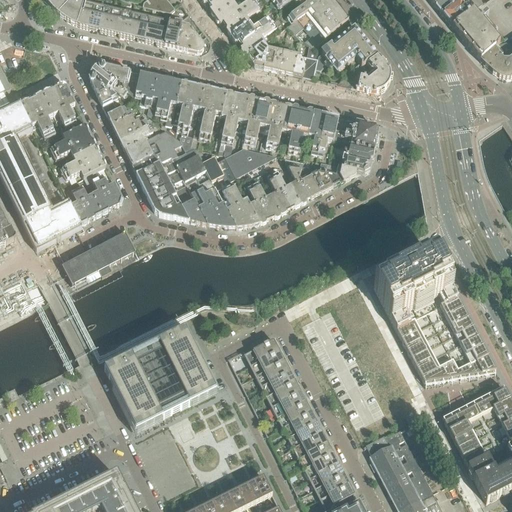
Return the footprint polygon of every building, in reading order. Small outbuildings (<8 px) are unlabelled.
[(74,0),(58,0),(49,8),(52,11),(54,14),(57,17),(59,19),(62,21),(64,19),(74,0)] [(95,8),(91,7),(86,6),(86,3),(86,0),(74,0),(64,19),(72,24),(71,27),(76,29),(79,30),(82,31),(86,32),(89,33),(95,8)] [(166,2),(164,0),(149,0),(143,5),(149,6),(151,5),(155,11),(166,2)] [(231,3),(234,0),(201,0),(199,2),(203,7),(205,8),(208,6),(213,13),(210,14),(215,21),(234,8),(231,3)] [(273,6),(281,0),(269,0),(270,2),(265,5),(268,8),(273,5),(273,6)] [(297,5),(304,0),(281,0),(273,6),(276,9),(277,11),(279,10),(293,0),(297,5)] [(291,28),(329,0),(304,0),(297,5),(298,6),(299,5),(303,10),(286,22),(288,24),(291,28)] [(315,31),(339,12),(329,0),(291,28),(287,31),(288,32),(288,33),(292,37),(293,37),(295,38),(300,43),(315,31)] [(426,0),(441,18),(464,0),(426,0)] [(473,15),(493,0),(464,0),(441,18),(452,31),(466,20),(473,15)] [(155,11),(153,12),(162,15),(171,8),(166,2),(155,11)] [(250,27),(246,22),(261,12),(254,2),(238,12),(234,8),(215,21),(220,28),(223,25),(228,32),(227,33),(227,35),(230,40),(250,27)] [(104,10),(95,8),(89,33),(98,35),(104,10)] [(171,8),(162,15),(170,16),(171,16),(175,13),(171,8)] [(113,12),(104,10),(98,35),(108,37),(113,12)] [(123,14),(113,12),(108,37),(117,39),(123,14)] [(325,42),(344,26),(345,26),(348,23),(339,12),(315,31),(300,43),(309,50),(312,53),(325,42)] [(132,16),(123,14),(117,39),(126,41),(132,16)] [(504,43),(488,24),(487,22),(485,19),(481,22),(480,23),(473,15),(466,20),(452,31),(481,65),(499,48),(504,43)] [(141,19),(132,16),(126,41),(136,43),(141,19)] [(151,21),(141,19),(136,43),(145,45),(151,21)] [(261,41),(276,31),(276,30),(282,26),(278,22),(273,26),(269,20),(253,32),(250,27),(230,40),(234,46),(236,46),(239,44),(244,51),(241,53),(246,61),(263,48),(265,47),(261,41)] [(160,23),(151,21),(145,45),(154,48),(160,23)] [(164,50),(169,25),(160,23),(154,48),(164,50)] [(176,53),(181,29),(182,26),(174,25),(174,26),(169,25),(164,50),(176,53)] [(202,47),(188,30),(181,29),(176,53),(196,57),(198,57),(200,57),(202,55),(203,54),(203,52),(203,49),(202,47)] [(377,60),(354,31),(331,49),(320,57),(321,58),(318,60),(315,74),(320,75),(328,67),(337,78),(355,63),(359,67),(355,70),(357,73),(364,68),(366,68),(377,60)] [(505,83),(507,46),(499,48),(481,65),(483,68),(492,76),(499,81),(501,81),(501,82),(505,82),(505,83)] [(263,72),(267,52),(265,51),(263,48),(246,61),(254,70),(263,72)] [(315,74),(318,60),(312,53),(309,50),(306,61),(307,61),(303,81),(312,83),(315,74)] [(307,61),(306,61),(267,52),(263,72),(303,81),(307,61)] [(390,80),(389,76),(388,73),(386,70),(377,60),(366,68),(371,74),(372,74),(372,75),(370,77),(364,68),(357,73),(336,89),(369,96),(373,97),(377,97),(380,96),(381,95),(384,94),(386,91),(388,88),(390,85),(390,84),(390,80)] [(125,91),(99,71),(97,69),(89,79),(91,81),(109,95),(112,91),(123,99),(128,94),(125,91)] [(172,128),(172,127),(181,87),(103,69),(101,69),(99,71),(125,91),(132,93),(131,96),(135,97),(134,102),(140,103),(139,109),(150,111),(150,113),(156,115),(154,120),(160,121),(160,123),(166,125),(165,129),(167,129),(166,133),(170,134),(171,130),(172,128)] [(118,101),(109,95),(91,81),(90,82),(90,84),(90,86),(107,121),(120,115),(119,114),(115,104),(112,106),(112,104),(118,101)] [(0,174),(38,251),(54,242),(56,242),(59,240),(80,229),(71,209),(70,209),(68,210),(61,213),(56,202),(49,188),(43,175),(40,171),(35,160),(23,135),(31,131),(20,108),(11,112),(3,96),(4,96),(0,87),(0,174)] [(195,130),(199,115),(204,92),(181,87),(172,127),(178,128),(176,135),(182,136),(179,145),(181,148),(191,150),(192,143),(193,141),(187,140),(189,131),(192,132),(192,129),(195,130)] [(74,121),(69,111),(74,109),(65,90),(60,88),(42,97),(53,119),(58,117),(65,132),(60,134),(63,140),(85,129),(79,119),(74,121)] [(210,141),(215,119),(221,120),(221,121),(227,97),(204,92),(199,115),(204,116),(198,144),(192,143),(191,150),(194,151),(194,152),(197,153),(202,154),(204,146),(209,147),(209,145),(210,141)] [(56,137),(48,121),(53,119),(42,97),(20,108),(31,131),(38,128),(45,142),(56,137)] [(241,136),(248,102),(227,97),(221,121),(226,122),(219,154),(220,154),(220,157),(223,159),(224,160),(225,162),(230,160),(235,135),(241,136)] [(265,130),(270,107),(263,105),(258,104),(248,102),(241,136),(242,137),(243,133),(246,134),(243,147),(255,149),(259,129),(265,130)] [(286,135),(292,112),(270,107),(265,130),(263,140),(268,141),(265,152),(271,153),(277,154),(281,134),(286,135)] [(112,130),(131,120),(129,116),(124,111),(119,114),(120,115),(107,121),(112,130)] [(309,140),(314,117),(306,115),(301,114),(292,112),(286,135),(292,137),(287,157),(299,159),(303,139),(309,140)] [(334,140),(336,134),(339,122),(320,118),(314,117),(309,140),(314,141),(311,158),(323,161),(327,144),(333,145),(334,140)] [(153,135),(150,129),(146,131),(142,123),(137,125),(134,119),(131,120),(112,130),(124,155),(144,146),(144,145),(141,140),(153,135)] [(355,131),(356,126),(339,122),(336,134),(342,135),(343,128),(355,131)] [(378,135),(375,130),(356,126),(355,131),(343,128),(342,135),(376,143),(378,135)] [(95,150),(91,141),(85,129),(63,140),(65,146),(56,151),(50,154),(55,164),(62,160),(70,156),(73,161),(95,150)] [(178,160),(174,153),(181,149),(181,148),(179,145),(172,139),(165,134),(161,137),(160,136),(144,145),(144,146),(124,155),(136,178),(171,161),(172,163),(177,160),(178,160)] [(374,154),(376,143),(342,135),(336,134),(334,140),(340,141),(340,140),(352,143),(350,149),(374,154)] [(227,232),(236,232),(237,232),(226,212),(202,167),(204,166),(197,153),(194,152),(181,149),(185,156),(178,160),(177,160),(172,163),(186,189),(189,196),(191,200),(207,230),(217,231),(227,232)] [(373,162),(374,154),(350,149),(349,149),(347,155),(345,154),(344,155),(342,154),(338,154),(331,153),(330,157),(338,158),(343,159),(346,160),(370,164),(370,163),(373,162)] [(83,182),(105,171),(95,150),(73,161),(75,166),(60,174),(65,184),(81,177),(83,182)] [(276,161),(275,160),(270,159),(250,155),(242,153),(230,160),(225,162),(235,182),(259,170),(276,161)] [(368,173),(370,164),(346,160),(343,159),(342,165),(345,166),(343,171),(356,174),(356,175),(362,176),(368,173)] [(186,189),(172,163),(171,161),(136,178),(154,216),(155,216),(159,219),(189,226),(174,196),(186,189)] [(241,203),(232,187),(228,189),(227,186),(235,182),(225,162),(217,167),(214,161),(204,166),(202,167),(226,212),(237,232),(243,232),(253,230),(260,228),(250,209),(246,200),(241,203)] [(311,203),(299,181),(301,173),(302,170),(301,170),(302,166),(285,162),(286,169),(288,173),(295,187),(290,189),(300,208),(311,203)] [(332,192),(326,178),(326,173),(327,172),(328,167),(328,164),(316,162),(315,166),(320,167),(319,172),(310,177),(312,180),(313,180),(322,197),(332,192)] [(356,179),(356,175),(356,174),(343,171),(341,171),(337,170),(334,169),(328,167),(327,172),(326,173),(335,175),(348,179),(350,182),(356,179)] [(300,208),(290,189),(285,191),(276,174),(273,176),(271,173),(267,175),(269,178),(266,180),(275,197),(270,200),(280,219),(300,208)] [(322,197),(313,180),(312,180),(306,183),(305,180),(306,174),(301,173),(299,181),(311,203),(322,197)] [(332,192),(350,182),(348,179),(335,175),(326,173),(326,178),(332,192)] [(121,203),(114,188),(108,190),(105,184),(103,179),(91,185),(94,190),(89,193),(102,218),(119,209),(121,203)] [(250,209),(260,228),(269,224),(275,222),(280,219),(270,200),(266,202),(257,185),(253,187),(246,191),(254,207),(250,209)] [(102,218),(89,193),(84,195),(81,189),(70,195),(73,200),(68,203),(71,209),(80,229),(102,218)] [(188,197),(189,196),(186,189),(174,196),(189,226),(207,230),(191,200),(189,201),(189,199),(188,197)] [(0,251),(15,244),(16,242),(11,232),(9,233),(0,213),(0,251)] [(135,256),(125,237),(125,238),(63,271),(62,270),(62,271),(71,289),(72,289),(98,275),(101,282),(112,276),(109,270),(135,256)] [(403,273),(375,288),(398,332),(412,325),(446,307),(460,300),(437,256),(405,272),(403,273)] [(460,300),(446,307),(451,317),(465,310),(460,300)] [(465,310),(451,317),(456,327),(470,320),(465,310)] [(470,320),(456,327),(461,336),(474,329),(470,320)] [(412,325),(398,332),(403,342),(417,335),(412,325)] [(474,329),(461,336),(466,346),(479,339),(474,329)] [(216,394),(185,333),(185,332),(184,332),(105,372),(104,372),(104,373),(135,435),(136,436),(173,417),(174,419),(180,416),(179,414),(216,396),(216,395),(216,394)] [(417,335),(403,342),(408,351),(422,344),(417,335)] [(479,339),(466,346),(471,355),(484,348),(479,339)] [(249,370),(279,355),(273,344),(268,346),(266,343),(245,354),(247,358),(244,359),(249,370)] [(422,344),(408,351),(413,361),(427,354),(422,344)] [(484,348),(471,355),(475,365),(476,365),(478,364),(489,358),(484,348)] [(427,354),(413,361),(418,370),(432,363),(427,354)] [(255,380),(284,365),(279,355),(249,370),(255,380)] [(489,358),(478,364),(484,376),(497,373),(489,358)] [(432,363),(418,370),(423,380),(437,373),(436,373),(432,363)] [(475,365),(459,373),(462,379),(484,376),(478,364),(476,365),(475,365)] [(260,391),(290,375),(284,365),(255,380),(260,391)] [(451,365),(441,370),(447,382),(456,380),(459,380),(456,374),(451,365)] [(437,373),(423,380),(426,385),(447,382),(441,370),(436,373),(437,373)] [(266,401),(295,385),(290,375),(260,391),(266,401)] [(271,411),(300,396),(295,385),(266,401),(271,411)] [(504,394),(502,391),(443,422),(444,425),(444,426),(470,476),(486,506),(511,492),(511,407),(505,394),(504,394)] [(276,421),(306,406),(300,396),(271,411),(276,421)] [(282,432),(311,416),(306,406),(276,421),(282,432)] [(287,442),(317,427),(311,416),(282,432),(287,442)] [(292,452),(322,437),(317,427),(287,442),(292,452)] [(298,463),(327,447),(322,437),(292,452),(298,463)] [(413,460),(410,454),(406,447),(401,450),(399,447),(404,443),(369,462),(395,511),(440,511),(432,497),(430,492),(427,486),(424,481),(421,476),(419,470),(416,465),(413,460)] [(303,473),(333,457),(327,447),(298,463),(303,473)] [(309,483),(338,468),(333,457),(303,473),(309,483)] [(314,493),(343,478),(338,468),(309,483),(314,493)] [(319,504),(349,488),(343,478),(314,493),(319,504)] [(133,511),(117,479),(50,511),(133,511)] [(262,481),(253,485),(262,504),(271,499),(262,481)] [(253,485),(244,490),(253,508),(262,504),(253,485)] [(300,488),(293,491),(296,496),(302,492),(300,488)] [(330,511),(331,511),(354,499),(349,488),(319,504),(323,511),(330,511)] [(244,490),(236,494),(244,511),(253,508),(244,490)] [(244,511),(236,494),(227,498),(233,511),(244,511)] [(233,511),(227,498),(218,503),(223,511),(233,511)] [(361,511),(358,507),(354,499),(331,511),(361,511)] [(223,511),(218,503),(210,507),(212,511),(223,511)]
